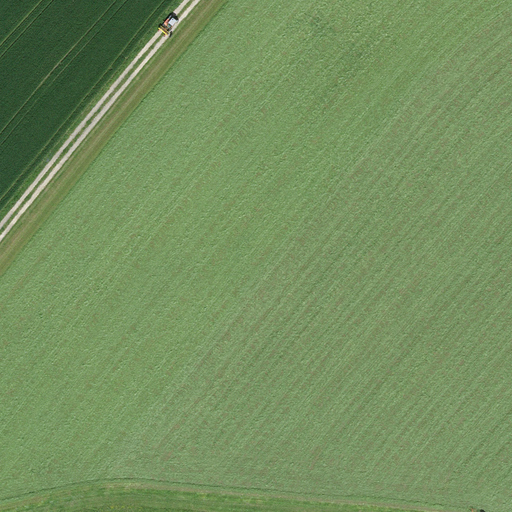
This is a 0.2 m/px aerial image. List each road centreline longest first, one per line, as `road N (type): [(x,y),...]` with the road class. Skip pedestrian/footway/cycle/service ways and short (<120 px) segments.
road 1 (track): [(190,0),(0,231)]
road 2 (track): [(18,511),(89,497),(315,511)]
